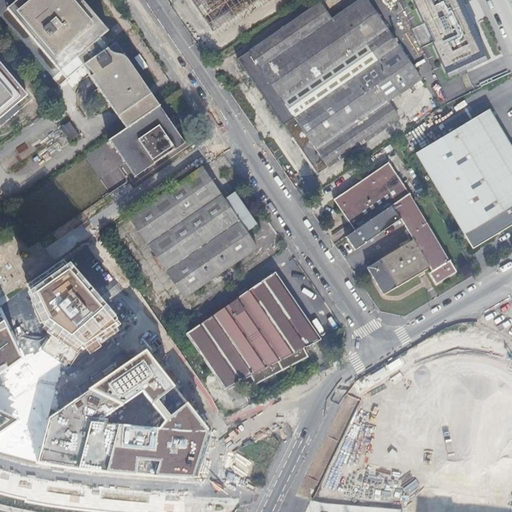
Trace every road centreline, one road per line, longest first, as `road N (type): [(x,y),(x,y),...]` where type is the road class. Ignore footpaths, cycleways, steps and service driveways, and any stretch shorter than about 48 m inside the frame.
road 1 (residential): [(232,132),(0,290)]
road 2 (residential): [(232,132),(381,349)]
road 3 (residential): [(142,0),(232,132)]
road 4 (residential): [(511,274),(381,349)]
road 5 (unknown): [(199,82),(319,0)]
